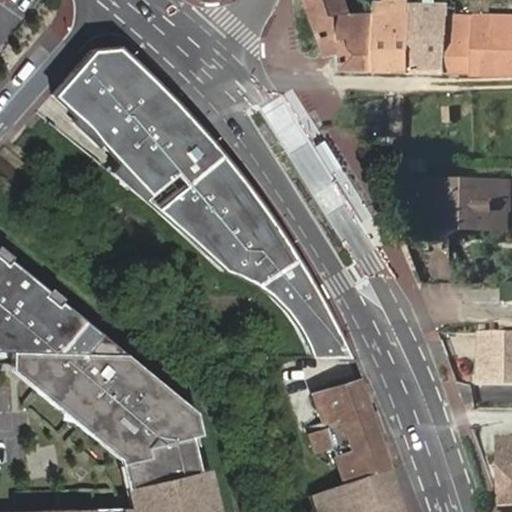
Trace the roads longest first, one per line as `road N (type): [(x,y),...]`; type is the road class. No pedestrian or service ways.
road 1 (secondary): [(461,511),(392,328),(306,191),(216,80)]
road 2 (residential): [(0,142),(111,0)]
road 3 (unknown): [(0,242),(104,338)]
